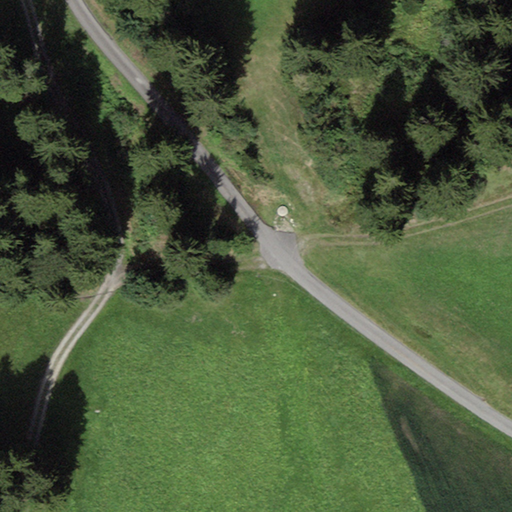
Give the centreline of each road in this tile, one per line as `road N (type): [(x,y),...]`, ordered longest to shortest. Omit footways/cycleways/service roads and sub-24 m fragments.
road 1 (unclassified): [(88,0),(283,255),(401,356),(511,429)]
road 2 (track): [(8,511),(52,380),(103,305),(121,252),(31,0)]
road 3 (track): [(121,252),(283,255),(391,234),(511,195)]
